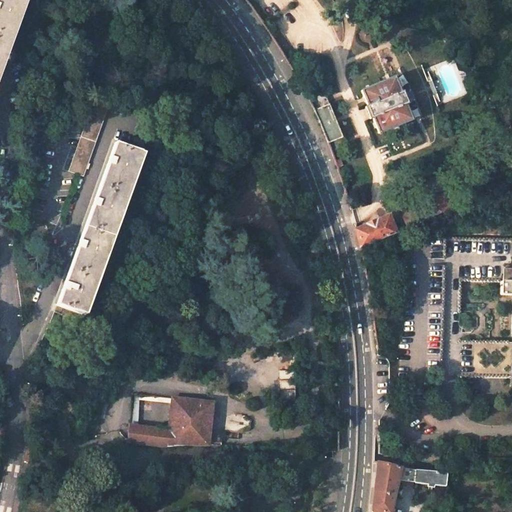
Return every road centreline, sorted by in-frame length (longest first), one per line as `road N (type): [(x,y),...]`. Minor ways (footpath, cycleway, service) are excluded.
road 1 (primary): [(209,0),(285,127),(328,244),(348,359),(348,467)]
road 2 (residential): [(4,511),(17,422),(3,235),(13,130),(0,120)]
road 3 (residential): [(88,511),(148,458),(348,467)]
